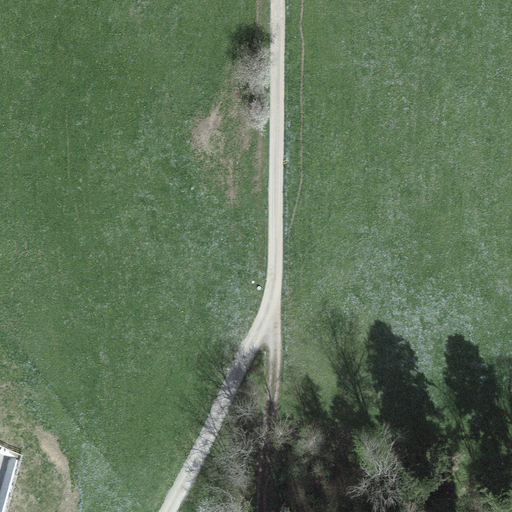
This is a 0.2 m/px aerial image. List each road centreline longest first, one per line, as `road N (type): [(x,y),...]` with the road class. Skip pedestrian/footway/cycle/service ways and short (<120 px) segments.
road 1 (track): [(278,0),(273,366),(261,511)]
road 2 (track): [(274,296),(165,511)]
